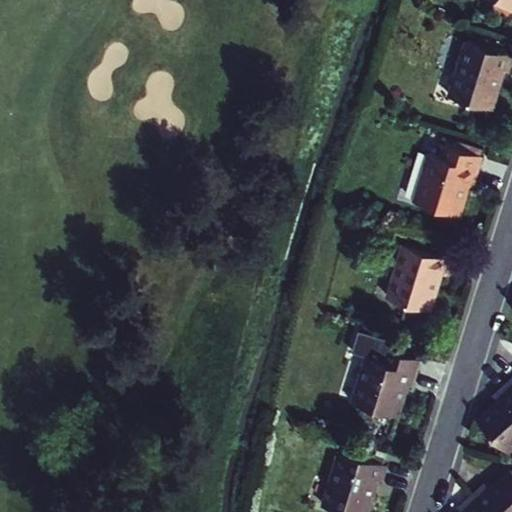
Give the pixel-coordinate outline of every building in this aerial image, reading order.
[(511,0),(491,0),(509,15),(511,11),(511,0)] [(506,71),(511,54),(459,40),(446,87),(449,92),(491,103),(500,69),(506,71)] [(418,199),(461,213),(470,183),(473,184),(482,155),(442,143),(438,153),(433,152),(418,199)] [(449,253),(406,239),(389,290),(430,303),(441,268),(444,269),(449,253)] [(411,384),(420,357),(381,346),(377,359),(369,357),(355,402),(397,415),(407,383),(411,384)] [(511,447),(511,378),(509,375),(496,387),(498,389),(477,408),(511,447)] [(385,477),(390,459),(343,445),(327,497),(366,509),(376,475),(385,477)] [(511,511),(511,459),(511,458),(493,474),(490,470),(473,485),(496,511),(511,511)] [(496,511),(473,485),(460,495),(463,499),(448,511),(496,511)]
